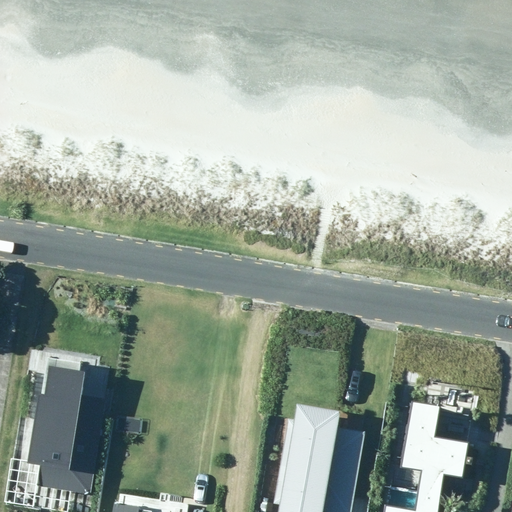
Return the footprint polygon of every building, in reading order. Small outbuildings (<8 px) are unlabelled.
[(390,511),(444,511),(451,474),(470,477),(476,443),(441,437),(447,407),(421,402),(410,467),(429,471),(423,511),(392,506),(390,511)] [(103,409),(67,404),(65,417),(17,410),(9,468),(40,472),(38,485),(58,488),(60,476),(74,478),(76,463),(95,465),(103,409)] [(299,415),(282,511),(352,511),(365,441),(342,437),(344,422),(299,415)] [(86,511),(88,496),(65,493),(63,511),(86,511)] [(149,511),(143,511),(144,506),(120,503),(118,511),(149,511)]
